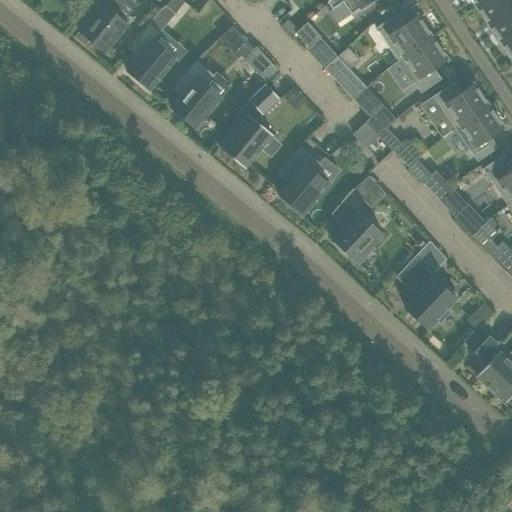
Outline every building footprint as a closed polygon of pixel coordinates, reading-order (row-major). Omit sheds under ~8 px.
[(103,52),(126,24),(123,21),(128,15),(110,0),(89,0),(78,14),(87,21),(78,32),(103,52)] [(181,0),(171,0),(166,7),(174,14),(184,2),(181,0)] [(328,0),(326,2),(331,9),(328,12),(336,24),(350,15),(371,0),(328,0)] [(511,0),(486,0),(476,7),(488,25),(511,8),(511,0)] [(174,14),(166,7),(164,5),(157,12),(127,49),(132,53),(127,59),(132,63),(125,71),(148,90),(157,79),(158,80),(159,79),(158,78),(167,68),(168,69),(169,68),(168,67),(174,59),(152,40),(158,33),(161,30),(174,14)] [(511,8),(488,25),(500,43),(511,34),(511,8)] [(431,37),(416,15),(403,24),(396,14),(375,28),(397,61),(431,37)] [(287,20),(280,26),(291,37),(294,33),(297,30),(287,20)] [(308,48),(320,37),(306,22),(297,30),(294,33),(308,48)] [(511,34),(500,43),(510,58),(511,60),(511,34)] [(446,60),(431,37),(397,61),(420,93),(440,79),(433,69),(446,60)] [(274,68),(255,47),(243,58),(263,79),(274,68)] [(180,95),(170,108),(194,128),(220,97),(230,85),(216,74),(214,76),(195,61),(172,89),(180,95)] [(354,76),(342,88),(353,100),(365,88),(354,76)] [(459,126),(488,106),(472,84),(459,93),(452,82),(418,106),(440,139),(459,126)] [(271,136),(272,136),(272,135),(255,121),(261,115),(277,99),(278,100),(279,99),(264,84),(247,100),(234,116),(241,122),(220,147),(219,147),(218,148),(244,169),(245,168),(244,168),(271,136)] [(290,94),(283,103),(294,112),(301,103),(290,94)] [(503,129),(488,106),(459,126),(473,147),(468,150),(476,162),(497,148),(490,138),(503,129)] [(375,134),(377,136),(386,128),(373,114),(368,119),(364,122),(375,134)] [(356,130),(352,134),(365,148),(377,136),(375,134),(364,122),(356,130)] [(386,128),(377,136),(378,137),(391,151),(400,143),(387,129),(386,128)] [(277,175),(288,184),(278,196),(301,215),(328,183),(315,172),(321,164),(300,147),(277,175)] [(511,202),(511,201),(511,168),(511,169),(502,155),(481,169),(506,206),(511,202)] [(408,168),(407,169),(421,183),(422,182),(431,174),(417,160),(408,168)] [(331,241),(354,263),(355,262),(357,265),(374,248),(371,245),(382,233),(355,209),(363,200),(352,189),(350,194),(330,214),(344,227),(331,241)] [(453,216),(452,217),(470,236),(471,235),(479,228),(485,222),(467,203),(467,204),(453,216)] [(471,235),(470,236),(483,249),(491,241),(479,228),(471,235)] [(453,297),(456,294),(415,255),(395,277),(410,291),(411,289),(416,294),(403,307),(428,327),(435,319),(439,323),(449,312),(446,308),(454,299),(453,297)] [(483,303),(475,312),(484,320),(492,311),(483,303)] [(493,347),(497,343),(481,328),(465,344),(480,358),(477,360),(484,366),(475,376),(504,403),(511,394),(511,359),(508,356),(505,358),(493,347)]
